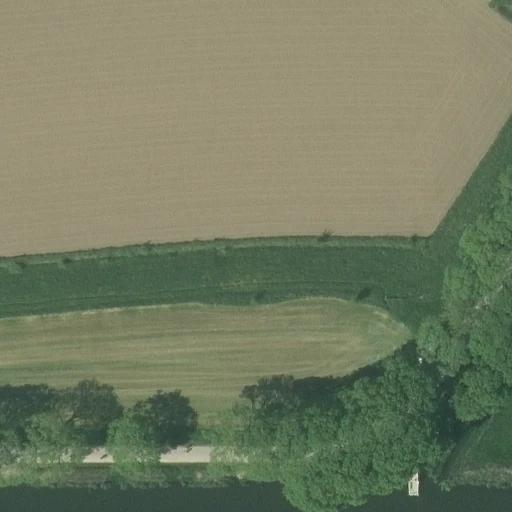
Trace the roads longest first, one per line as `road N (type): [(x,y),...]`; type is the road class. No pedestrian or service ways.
road 1 (unclassified): [(0,459),(305,455),(362,443),(410,416)]
road 2 (unclassified): [(511,274),(436,394),(410,416)]
